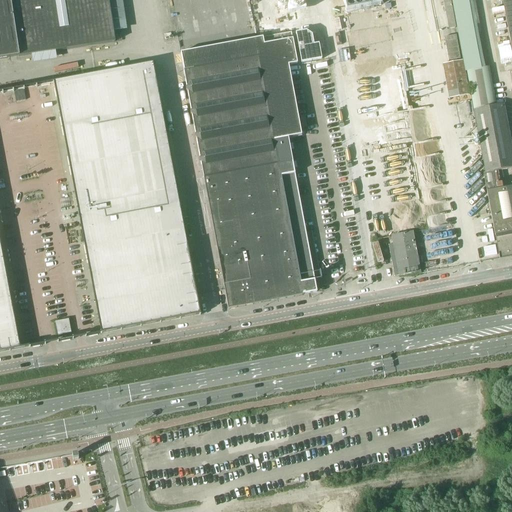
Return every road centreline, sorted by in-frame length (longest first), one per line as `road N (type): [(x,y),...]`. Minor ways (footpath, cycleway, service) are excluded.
road 1 (primary): [(511,318),(104,396)]
road 2 (primary): [(118,415),(511,342)]
road 3 (unclassified): [(217,328),(511,271)]
road 4 (unclassified): [(245,511),(303,509),(491,458)]
road 5 (unclassified): [(0,369),(217,328)]
